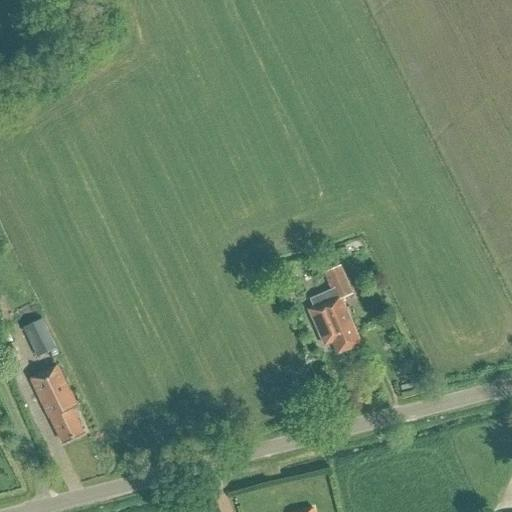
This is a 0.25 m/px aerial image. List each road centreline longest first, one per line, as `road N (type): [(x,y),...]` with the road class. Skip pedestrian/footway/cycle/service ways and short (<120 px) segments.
road 1 (unclassified): [(24,511),(511,385)]
road 2 (track): [(47,506),(41,469),(0,380)]
